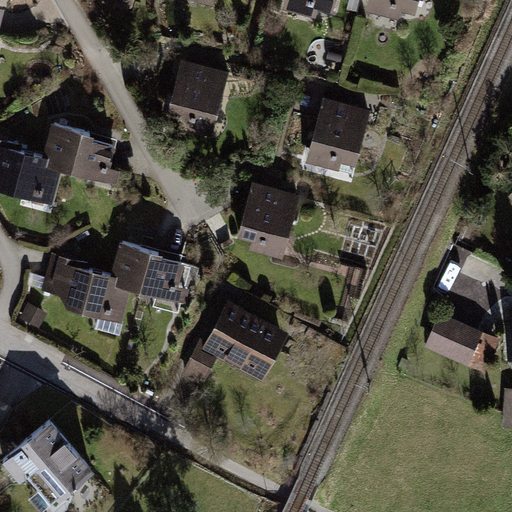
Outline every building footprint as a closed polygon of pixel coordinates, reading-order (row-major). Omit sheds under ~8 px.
[(329,15),(331,0),(284,0),(284,6),(329,15)] [(415,17),(418,0),(365,0),(365,8),(415,17)] [(230,63),(181,52),(165,122),(214,133),(230,63)] [(341,164),(356,167),(370,111),(322,99),(306,164),(339,172),(341,164)] [(40,152),(108,173),(119,136),(51,115),(40,152)] [(0,178),(49,198),(63,162),(0,137),(0,178)] [(250,251),(282,260),(300,195),(253,182),(237,239),(252,243),(250,251)] [(159,252),(161,246),(120,236),(112,270),(115,271),(113,278),(130,282),(175,293),(184,257),(159,252)] [(58,252),(52,278),(67,302),(123,315),(130,282),(113,278),(115,271),(81,263),(82,258),(58,252)] [(254,381),(288,324),(226,288),(180,367),(204,382),(217,360),(254,381)] [(20,317),(39,326),(47,310),(29,300),(20,317)] [(426,343),(486,369),(501,335),(441,309),(426,343)] [(511,382),(500,382),(498,422),(511,423),(511,382)] [(93,464),(48,412),(0,453),(0,455),(19,478),(25,472),(50,500),(60,492),(70,496),(77,478),(93,464)]
